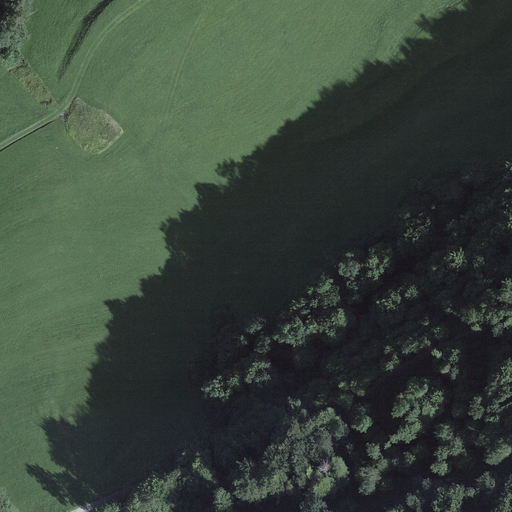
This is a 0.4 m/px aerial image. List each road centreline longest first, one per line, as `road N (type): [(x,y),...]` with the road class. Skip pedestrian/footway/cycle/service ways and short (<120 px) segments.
road 1 (unclassified): [(511,164),(298,382),(224,444),(78,511)]
road 2 (track): [(207,511),(254,463),(300,431),(363,405),(390,374),(511,321)]
road 3 (track): [(0,145),(60,112),(94,45),(145,0)]
